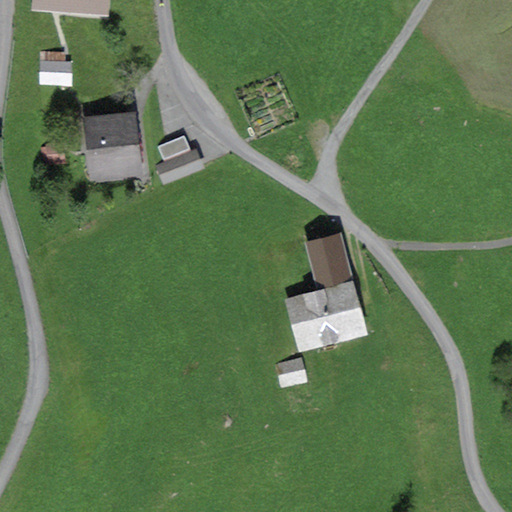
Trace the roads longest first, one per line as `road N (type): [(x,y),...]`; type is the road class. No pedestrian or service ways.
road 1 (unclassified): [(160,0),(175,77),(196,112),(352,223),(444,341),(457,370),(468,459),(494,511)]
road 2 (unclassified): [(0,476),(38,380),(0,197)]
road 3 (track): [(325,201),(329,152),(343,119),(429,0)]
